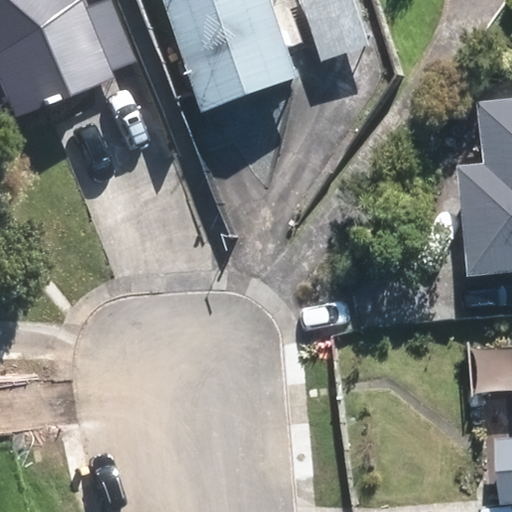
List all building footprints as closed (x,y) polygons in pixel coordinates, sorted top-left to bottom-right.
[(77,88),(51,9),(40,0),(0,0),(0,108),(2,113),(77,88)] [(269,0),(173,0),(210,109),(296,80),(269,0)] [(349,0),(308,0),(329,60),(366,48),(349,0)] [(511,268),(511,112),(491,114),(496,173),(469,175),(477,271),(511,268)] [(511,503),(511,453),(502,455),(506,504),(511,503)]
